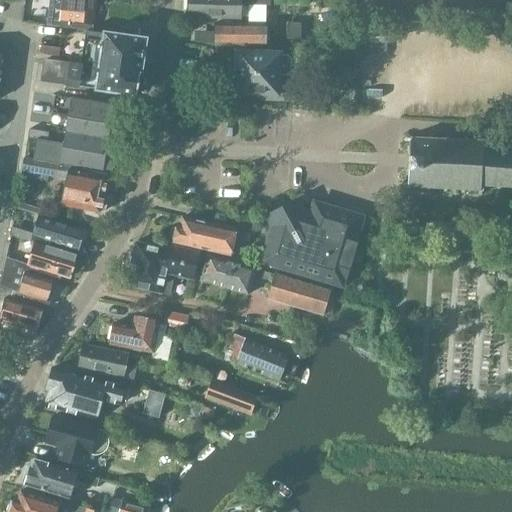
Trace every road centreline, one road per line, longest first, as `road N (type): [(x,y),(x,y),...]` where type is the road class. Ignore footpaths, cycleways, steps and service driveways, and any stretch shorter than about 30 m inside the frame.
road 1 (residential): [(40,359),(88,291),(138,190),(165,0)]
road 2 (track): [(511,66),(459,68),(367,123),(293,154)]
road 3 (unclassified): [(14,146),(29,63),(13,22),(18,0)]
